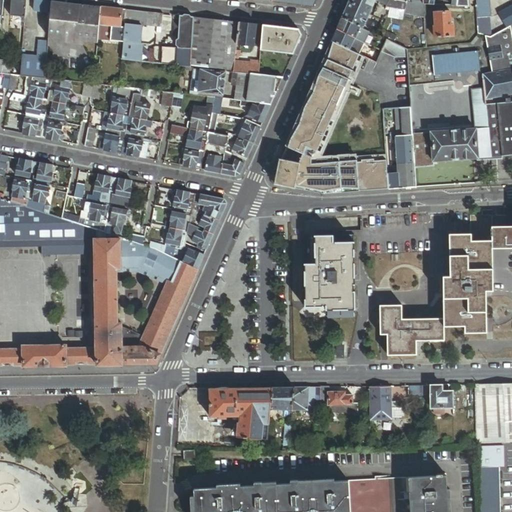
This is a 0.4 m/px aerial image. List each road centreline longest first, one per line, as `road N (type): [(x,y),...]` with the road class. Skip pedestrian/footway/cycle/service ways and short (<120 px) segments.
road 1 (residential): [(511,372),(168,377)]
road 2 (residential): [(248,192),(327,205),(511,193)]
road 3 (residential): [(0,142),(248,192)]
road 4 (residential): [(168,377),(248,192)]
road 5 (residential): [(248,192),(323,19)]
road 6 (residential): [(168,377),(0,379)]
road 7 (residential): [(159,0),(323,19)]
road 8 (residential): [(158,511),(168,377)]
road 9 (unknown): [(234,376),(230,280),(221,255)]
